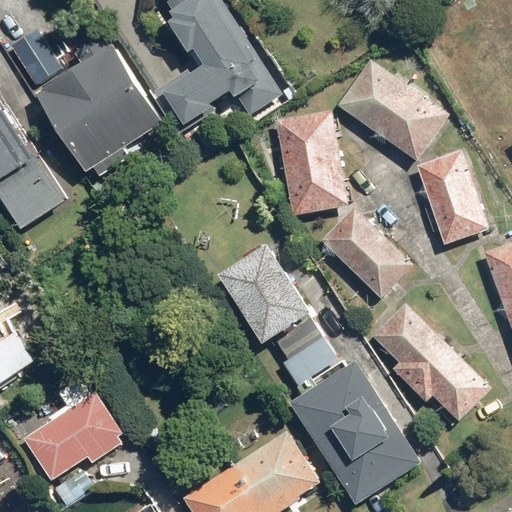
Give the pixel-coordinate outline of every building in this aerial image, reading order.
[(229,0),(172,0),(184,17),(175,23),(201,63),(157,92),(183,131),(240,94),(255,116),(290,93),(229,0)] [(43,30),(17,47),(42,86),(68,69),(43,30)] [(89,64),(43,94),(93,172),(102,167),(110,179),(137,162),(129,149),(170,123),(118,43),(114,46),(106,34),(80,51),(89,64)] [(376,60),(344,106),(423,162),(456,116),(376,60)] [(0,88),(0,189),(26,230),(73,200),(0,88)] [(337,112),(282,121),(298,216),(354,206),(337,112)] [(468,151),(422,166),(449,245),(495,230),(498,241),(511,236),(511,206),(490,214),(468,151)] [(359,208),(327,241),(374,287),(357,304),(378,325),(396,306),(388,298),(419,266),(359,208)] [(275,243),(226,274),(270,343),(318,313),(275,243)] [(511,245),(489,254),(511,316),(511,245)] [(0,283),(10,278),(0,262),(0,283)] [(405,362),(398,369),(431,401),(438,395),(465,421),(497,388),(411,304),(379,337),(405,362)] [(0,387),(41,360),(22,332),(0,346),(0,387)] [(359,360),(295,402),(363,504),(427,462),(359,360)] [(101,391),(30,437),(58,480),(94,456),(98,462),(127,444),(122,437),(128,433),(101,391)] [(181,448),(157,423),(135,445),(159,469),(181,448)] [(292,430),(189,496),(199,511),(279,511),(326,482),(292,430)] [(74,511),(105,511),(103,508),(95,495),(73,509),(74,511)]
